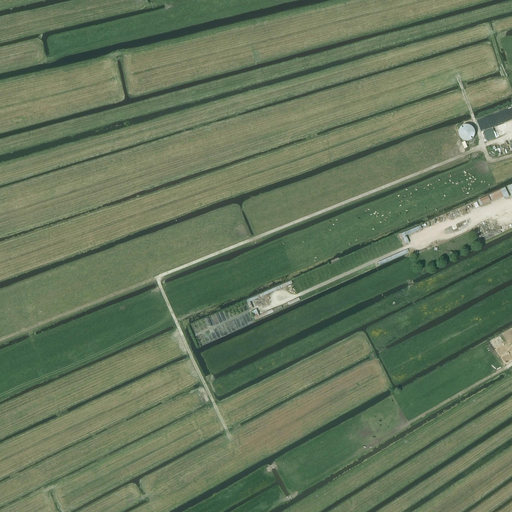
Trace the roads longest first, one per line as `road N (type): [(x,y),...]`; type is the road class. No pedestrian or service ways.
road 1 (track): [(511,132),(157,277),(229,438)]
road 2 (track): [(157,277),(0,339)]
